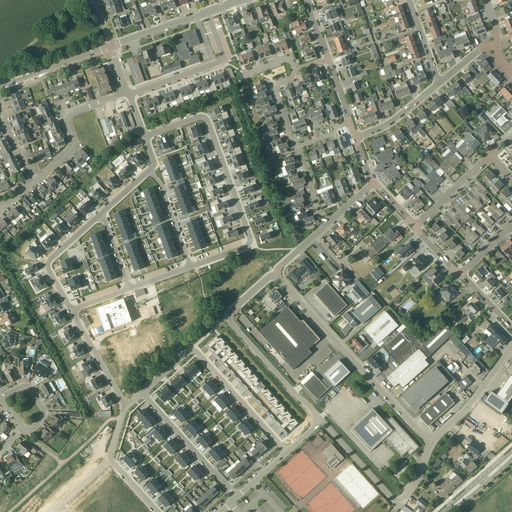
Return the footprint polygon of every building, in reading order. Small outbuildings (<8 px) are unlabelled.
[(119,6),(116,0),(114,0),(108,2),(111,9),(119,6)] [(146,3),(147,6),(151,17),(157,14),(155,8),(158,7),(156,2),(155,0),(150,0),(151,1),(146,3)] [(160,0),(159,1),(156,2),(158,7),(161,6),(163,12),(170,10),(165,0),(164,0),(162,1),(161,2),(160,0)] [(176,0),(165,0),(170,10),(176,8),(174,1),(176,0)] [(288,9),(293,8),(294,7),(293,3),(296,2),(295,0),(284,0),(288,9)] [(469,9),(476,6),(474,1),(463,5),(464,8),(468,6),(469,9)] [(285,8),(285,7),(283,2),(277,4),(277,3),(271,5),(275,16),(286,12),(286,11),(285,8)] [(113,16),(121,13),(120,10),(124,8),(122,5),(119,6),(111,9),(113,16)] [(502,16),(508,13),(511,12),(510,9),(511,9),(510,5),(505,7),(505,8),(500,10),(502,16)] [(144,19),(151,17),(147,6),(142,8),(141,7),(139,8),(141,13),(142,12),(144,19)] [(396,14),(403,11),(401,6),(394,8),(393,6),(387,8),(383,9),(384,12),(390,10),(391,12),(395,11),(396,14)] [(467,16),(478,12),(476,6),(469,9),(470,12),(466,13),(467,16)] [(264,20),(264,18),(269,16),(268,15),(266,10),(265,11),(263,7),(260,8),(260,7),(257,8),(257,9),(256,9),(260,20),(259,20),(260,22),(264,20)] [(425,17),(432,14),(431,12),(435,10),(434,8),(431,9),(430,9),(423,11),(425,17)] [(337,14),(336,10),(331,12),(325,14),(327,21),(329,21),(330,23),(339,19),(337,14)] [(258,22),(256,16),(254,12),(250,13),(251,13),(249,14),(247,13),(246,11),(242,12),(243,16),(245,24),(250,23),(251,24),(251,25),(256,27),(258,23),(257,22),(258,22)] [(405,17),(403,11),(396,14),(397,17),(389,20),(390,22),(405,17)] [(438,19),(442,17),(441,15),(434,18),(432,14),(425,17),(427,23),(434,20),(438,19)] [(474,21),(481,18),(479,14),(469,17),(471,23),(474,21)] [(239,25),(238,20),(236,16),(228,19),(228,20),(225,21),(229,34),(236,31),(234,26),(239,25)] [(115,21),(118,30),(129,26),(126,17),(115,21)] [(400,25),(407,23),(405,17),(390,22),(391,25),(399,22),(400,25)] [(296,35),(301,33),(304,32),(304,31),(307,30),(304,23),(303,24),(302,20),(290,25),(291,28),(294,28),(296,35)] [(429,28),(436,26),(434,20),(427,23),(429,28)] [(332,34),(334,33),(339,31),(337,27),(342,25),(340,22),(329,26),(332,34)] [(409,29),(407,23),(400,25),(401,29),(397,30),(398,33),(409,29)] [(475,36),(486,33),(482,23),(478,25),(478,27),(472,29),(475,36)] [(431,34),(446,29),(446,27),(438,30),(436,26),(429,28),(431,34)] [(437,42),(442,40),(447,39),(446,36),(440,38),(440,35),(444,34),(443,33),(447,31),(446,29),(431,34),(433,40),(436,39),(437,42)] [(336,46),(347,42),(345,38),(350,36),(348,30),(344,32),(339,34),(341,37),(334,39),(336,46)] [(183,39),(174,42),(178,52),(176,53),(179,62),(188,59),(192,58),(191,57),(188,49),(189,48),(188,45),(192,44),(194,47),(200,44),(195,31),(182,35),(183,39)] [(288,40),(287,38),(285,33),(282,34),(284,38),(278,40),(283,52),(288,50),(286,44),(289,43),(288,40)] [(470,46),(468,41),(466,35),(459,37),(464,48),(470,46)] [(302,46),(306,44),(311,42),(309,37),(304,39),(303,36),(297,38),(299,43),(301,43),(302,46)] [(406,44),(414,41),(412,36),(405,38),(404,36),(398,38),(399,43),(405,41),(406,44)] [(457,50),(464,48),(459,37),(455,39),(454,37),(450,38),(453,46),(453,47),(456,46),(457,50)] [(277,54),(283,52),(278,40),(278,39),(273,41),(273,43),(270,44),(272,49),(275,48),(277,54)] [(414,41),(406,44),(408,50),(416,47),(414,41)] [(354,52),(357,51),(356,48),(350,50),(350,48),(346,50),(344,44),(347,43),(347,42),(336,46),(339,53),(346,51),(347,55),(354,52)] [(270,50),(272,49),(270,44),(268,45),(268,47),(263,48),(266,58),(272,56),(270,50)] [(169,48),(168,49),(166,45),(165,45),(162,46),(157,48),(161,57),(171,54),(169,48)] [(266,58),(263,48),(263,49),(262,46),(256,48),(257,49),(254,50),(256,55),(259,54),(261,60),(266,58)] [(305,61),(313,59),(312,58),(312,59),(311,56),(315,55),(313,49),(308,51),(308,50),(309,47),(305,49),(301,50),(303,56),(305,55),(306,58),(304,58),(305,61)] [(410,56),(418,53),(416,47),(408,50),(405,51),(401,52),(402,55),(405,53),(407,57),(410,56)] [(454,59),(452,52),(450,48),(444,50),(447,61),(454,59)] [(145,60),(141,61),(144,68),(148,67),(147,64),(154,61),(150,50),(143,53),(145,60)] [(253,56),(256,55),(254,50),(251,51),(252,53),(246,54),(250,64),(255,62),(253,56)] [(444,50),(440,52),(437,53),(439,57),(441,63),(447,61),(444,50)] [(250,64),(246,54),(245,51),(240,53),(240,54),(237,55),(240,63),(239,61),(242,60),(244,66),(250,64)] [(355,57),(354,52),(347,55),(346,55),(347,57),(341,60),(344,67),(351,64),(349,59),(355,57)] [(409,63),(420,59),(418,53),(410,56),(412,59),(408,60),(409,63)] [(192,58),(188,59),(190,66),(200,62),(197,54),(192,56),(191,57),(192,58)] [(132,74),(136,85),(144,82),(137,63),(135,64),(133,58),(126,60),(127,63),(128,63),(132,74)] [(484,60),(478,65),(485,74),(491,69),(488,65),(488,64),(484,60)] [(419,67),(421,66),(420,62),(413,64),(418,76),(418,77),(420,84),(427,81),(423,71),(420,72),(418,70),(417,69),(418,68),(419,68),(419,67)] [(178,70),(176,65),(176,64),(168,67),(168,66),(162,68),(164,75),(178,70)] [(385,74),(395,71),(393,66),(391,67),(390,65),(386,67),(383,68),(385,74)] [(348,79),(356,76),(355,72),(361,70),(359,66),(345,71),(348,79)] [(100,98),(108,95),(107,93),(113,91),(111,86),(109,87),(109,85),(111,84),(107,75),(105,75),(105,73),(106,73),(104,68),(99,70),(98,68),(90,71),(93,78),(95,77),(96,79),(95,79),(99,88),(100,90),(97,91),(100,98)] [(317,83),(324,80),(321,72),(320,72),(319,69),(313,72),(317,83)] [(420,84),(418,77),(414,78),(413,74),(412,75),(410,70),(405,72),(408,80),(411,79),(414,86),(420,84)] [(394,71),(395,71),(385,74),(390,87),(394,86),(393,85),(391,80),(392,80),(391,78),(395,76),(396,76),(394,71)] [(496,86),(502,80),(493,71),(485,79),(482,76),(480,77),(477,80),(480,84),(483,87),(490,80),(496,86)] [(473,81),(470,77),(467,73),(462,78),(467,84),(470,82),(475,88),(480,84),(477,80),(476,78),(473,81)] [(218,76),(221,84),(225,83),(227,87),(231,86),(227,77),(224,78),(223,74),(218,76)] [(214,82),(211,83),(214,92),(217,91),(216,86),(221,84),(218,76),(212,78),(214,82)] [(316,88),(314,83),(313,78),(310,79),(309,76),(302,79),(303,81),(306,88),(305,88),(306,89),(310,88),(310,87),(312,87),(313,89),(316,88)] [(210,93),(214,92),(211,83),(208,84),(206,80),(201,82),(204,90),(209,89),(210,93)] [(296,90),(296,91),(298,97),(307,94),(306,92),(305,89),(303,89),(305,88),(306,88),(303,81),(298,83),(299,85),(295,87),(296,90)] [(197,88),(194,89),(197,98),(201,97),(199,92),(204,90),(201,82),(196,84),(197,88)] [(353,92),(358,90),(369,86),(367,83),(364,84),(360,85),(358,86),(357,82),(350,85),(353,92)] [(461,89),(459,86),(456,83),(450,87),(457,96),(461,94),(464,92),(460,89),(461,89)] [(254,96),(267,91),(265,86),(263,86),(262,84),(255,86),(251,88),(254,96)] [(411,95),(407,84),(400,86),(404,97),(411,95)] [(511,90),(510,88),(507,85),(500,92),(509,101),(511,97),(511,90)] [(190,86),(184,88),(187,96),(192,94),(194,99),(197,98),(194,89),(191,90),(190,86)] [(404,97),(400,86),(394,88),(394,89),(396,95),(397,99),(404,97)] [(455,98),(457,96),(450,87),(444,92),(449,98),(450,98),(451,99),(453,97),(452,96),(453,95),(455,98)] [(471,95),(465,87),(462,90),(468,97),(471,95)] [(87,102),(93,100),(89,88),(83,90),(87,102)] [(183,98),(187,96),(184,88),(179,89),(181,94),(178,95),(181,104),(184,102),(183,98)] [(296,91),(296,90),(296,91),(293,92),(292,89),(285,91),(290,103),(299,99),(298,98),(299,98),(298,97),(296,91)] [(265,100),(265,98),(267,97),(265,92),(267,91),(254,96),(252,96),(253,100),(251,100),(253,105),(254,105),(265,100)] [(24,94),(21,96),(20,92),(10,96),(12,101),(22,98),(25,97),(28,96),(27,94),(24,95),(24,94)] [(181,104),(178,95),(175,96),(173,92),(168,93),(171,102),(176,100),(177,105),(181,104)] [(163,95),(164,100),(161,101),(164,110),(168,108),(166,104),(171,102),(168,93),(163,95)] [(363,101),(366,100),(366,99),(365,96),(364,97),(363,93),(354,96),(357,104),(363,102),(363,101)] [(158,102),(157,97),(151,99),(154,108),(159,106),(161,111),(164,110),(161,101),(158,102)] [(432,102),(438,108),(440,111),(442,109),(440,106),(443,103),(441,101),(438,97),(432,102)] [(24,104),(23,100),(22,98),(12,101),(14,107),(24,104)] [(394,108),(392,103),(390,98),(384,100),(385,103),(388,110),(394,108)] [(151,99),(146,101),(148,106),(145,107),(148,115),(151,114),(150,110),(154,108),(151,99)] [(42,115),(50,112),(48,106),(47,106),(46,104),(47,104),(46,100),(40,102),(42,106),(38,107),(40,114),(42,113),(42,115)] [(269,102),(266,103),(265,100),(254,105),(255,108),(256,108),(258,112),(262,111),(271,108),(269,102)] [(385,103),(381,105),(380,101),(377,102),(381,113),(388,110),(385,103)] [(427,107),(432,113),(438,108),(432,102),(427,107)] [(16,113),(26,110),(24,104),(14,107),(16,113)] [(265,119),(271,117),(276,115),(275,112),(277,111),(275,106),(271,108),(262,111),(266,110),(267,112),(263,114),(265,119)] [(323,119),(323,117),(326,116),(322,106),(314,110),(315,113),(318,121),(323,119)] [(331,120),(338,117),(334,106),(327,109),(325,110),(327,118),(330,117),(331,120)] [(221,114),(222,117),(228,115),(226,112),(224,113),(222,107),(214,110),(216,116),(221,114)] [(507,121),(503,117),(507,113),(501,107),(491,117),(501,127),(506,122),(507,122),(508,121),(507,120),(507,121)] [(306,115),(308,122),(311,121),(312,123),(318,121),(315,113),(314,110),(314,109),(308,111),(309,114),(306,115)] [(375,112),(374,113),(373,110),(367,112),(371,123),(377,120),(375,112)] [(416,115),(421,121),(424,118),(427,123),(427,122),(428,123),(430,121),(430,120),(427,116),(425,114),(422,110),(416,115)] [(44,124),(54,120),(53,117),(52,117),(50,112),(42,115),(43,117),(42,117),(44,124)] [(364,125),(371,123),(367,112),(361,115),(364,125)] [(25,118),(24,116),(23,113),(19,115),(19,114),(11,117),(13,122),(21,119),(25,118)] [(124,129),(131,127),(127,115),(124,116),(123,113),(118,114),(124,129)] [(487,121),(482,115),(481,114),(479,117),(478,117),(485,123),(487,121)] [(229,119),(228,115),(222,117),(223,121),(218,123),(220,128),(229,125),(227,119),(229,119)] [(305,123),(308,122),(306,115),(303,116),(304,120),(298,122),(301,131),(305,129),(305,128),(307,127),(305,123)] [(104,137),(113,134),(111,127),(113,126),(112,122),(110,122),(108,118),(99,122),(104,137)] [(55,123),(54,120),(44,124),(45,126),(48,125),(50,129),(48,129),(48,131),(50,131),(59,127),(57,122),(55,123)] [(417,124),(415,126),(410,120),(404,125),(409,131),(410,131),(413,128),(416,131),(417,132),(418,131),(419,133),(422,130),(421,129),(417,124)] [(265,133),(276,129),(278,128),(276,123),(274,124),(273,121),(266,123),(267,124),(266,124),(266,126),(263,128),(265,133)] [(298,132),(301,131),(298,122),(293,124),(295,131),(298,130),(298,132)] [(478,142),(477,141),(472,135),(474,133),(463,122),(461,124),(469,133),(462,140),(464,142),(473,151),(480,144),(478,142)] [(495,133),(491,129),(486,124),(483,126),(482,125),(478,128),(477,127),(473,131),(478,135),(482,138),(484,141),(491,134),(492,136),(495,133)] [(229,125),(220,128),(222,134),(227,132),(228,135),(234,133),(233,130),(231,130),(229,125)] [(192,134),(201,131),(199,126),(190,129),(192,134)] [(51,140),(63,135),(62,133),(61,133),(59,127),(50,131),(52,136),(50,137),(51,140)] [(271,140),(277,138),(276,135),(278,134),(276,129),(265,133),(260,135),(261,138),(264,137),(269,135),(271,140)] [(403,135),(402,134),(398,130),(393,135),(397,140),(393,143),(395,147),(397,149),(403,144),(405,146),(410,142),(404,135),(403,135)] [(201,131),(192,134),(194,139),(203,136),(201,131)] [(227,146),(235,143),(233,137),(235,136),(234,133),(228,135),(230,138),(225,140),(227,146)] [(344,148),(348,147),(344,134),(339,136),(340,138),(337,139),(340,146),(339,146),(340,150),(344,149),(344,148)] [(65,138),(63,135),(51,140),(52,143),(53,147),(54,147),(54,149),(65,144),(64,141),(65,140),(64,140),(63,139),(65,138)] [(385,145),(384,142),(383,137),(371,142),(375,153),(384,150),(383,146),(385,145)] [(158,147),(167,143),(165,138),(156,141),(158,147)] [(273,148),(282,145),(280,139),(278,140),(277,138),(271,140),(267,141),(269,149),(273,148)] [(9,145),(6,140),(2,142),(1,139),(0,139),(0,147),(1,149),(9,145)] [(326,144),(331,157),(340,153),(335,140),(332,141),(333,142),(326,144)] [(52,157),(50,153),(46,142),(44,143),(46,148),(43,150),(46,159),(52,157)] [(450,145),(451,146),(454,150),(456,148),(455,147),(451,142),(450,142),(448,144),(450,145)] [(473,151),(464,142),(457,149),(464,156),(464,157),(465,157),(467,160),(475,152),(473,151)] [(169,149),(167,143),(158,147),(160,152),(169,149)] [(196,146),(198,151),(207,148),(205,143),(196,146)] [(235,143),(227,146),(229,151),(234,150),(235,153),(241,151),(239,147),(237,148),(235,143)] [(281,154),(288,152),(287,149),(289,148),(287,143),(282,145),(273,148),(274,148),(275,148),(277,154),(280,153),(281,154)] [(3,159),(10,155),(9,153),(12,151),(9,145),(1,149),(3,153),(1,154),(3,159)] [(327,149),(324,150),(323,145),(317,147),(318,151),(320,156),(321,159),(330,156),(327,149)] [(35,164),(40,161),(35,146),(33,147),(35,153),(31,154),(35,164)] [(46,159),(43,150),(39,151),(37,146),(35,146),(40,161),(46,159)] [(447,161),(446,161),(455,169),(462,162),(453,153),(455,151),(456,152),(454,150),(451,146),(448,149),(451,152),(444,158),(447,161)] [(79,155),(86,163),(90,159),(89,157),(91,155),(84,147),(82,149),(81,149),(77,153),(79,155)] [(209,154),(207,148),(198,151),(200,157),(209,154)] [(389,151),(376,155),(378,159),(379,159),(379,161),(380,160),(382,164),(392,161),(391,158),(393,157),(392,154),(393,154),(392,150),(389,151)] [(233,164),(242,161),(240,155),(242,154),(241,151),(235,153),(236,156),(231,158),(233,164)] [(312,163),(321,159),(320,156),(318,151),(312,153),(312,152),(309,153),(308,155),(309,157),(312,163)] [(446,161),(446,160),(439,167),(430,158),(430,157),(427,154),(424,157),(428,160),(437,169),(438,170),(440,168),(446,174),(445,174),(446,175),(449,178),(456,171),(455,169),(446,161)] [(10,166),(18,162),(15,156),(11,158),(10,155),(3,159),(6,165),(5,165),(7,168),(10,166)] [(87,164),(86,163),(79,155),(74,159),(78,163),(76,165),(80,169),(82,167),(83,168),(87,164)] [(133,160),(139,167),(144,163),(137,155),(132,159),(129,156),(126,159),(130,163),(133,160)] [(284,167),(294,164),(295,164),(293,158),(291,159),(290,156),(284,158),(286,167),(284,167)] [(175,162),(173,157),(163,160),(165,166),(175,162)] [(205,169),(213,165),(211,160),(203,163),(205,169)] [(426,176),(430,181),(436,187),(443,180),(436,172),(434,171),(437,169),(428,160),(426,162),(433,169),(426,176)] [(73,170),(75,168),(69,161),(64,165),(68,169),(66,171),(71,176),(75,172),(73,170)] [(242,161),(233,164),(235,169),(240,167),(241,171),(247,169),(246,165),(244,166),(242,161)] [(9,171),(12,176),(19,173),(18,170),(21,168),(18,162),(10,166),(12,170),(9,171)] [(167,171),(177,168),(175,162),(165,166),(167,171)] [(284,176),(294,173),(293,170),(295,170),(294,164),(284,167),(285,168),(282,169),(284,176)] [(215,171),(213,165),(205,169),(207,174),(215,171)] [(389,181),(395,178),(394,176),(399,173),(397,171),(400,169),(398,166),(395,168),(394,166),(384,172),(388,179),(389,181)] [(116,174),(122,180),(126,178),(124,176),(129,172),(125,167),(116,174)] [(179,174),(177,168),(167,171),(169,177),(179,174)] [(66,171),(64,173),(60,169),(55,173),(62,180),(64,178),(66,180),(71,176),(66,171)] [(237,176),(240,182),(248,178),(246,173),(248,172),(247,169),(241,171),(243,174),(237,176)] [(359,175),(358,172),(357,169),(349,172),(350,175),(346,177),(348,180),(351,179),(353,185),(361,182),(359,178),(362,177),(361,174),(359,175)] [(494,175),(493,175),(490,172),(488,174),(487,174),(482,178),(489,186),(492,183),(490,181),(495,176),(494,175)] [(290,183),(292,183),(299,180),(297,175),(295,175),(294,173),(284,176),(284,177),(283,177),(284,180),(286,179),(287,184),(290,183)] [(181,179),(179,174),(169,177),(171,183),(181,179)] [(55,187),(58,184),(52,177),(49,180),(48,179),(46,181),(49,183),(46,185),(52,192),(55,190),(56,188),(55,187)] [(218,177),(209,180),(211,186),(220,183),(218,177)] [(105,184),(111,191),(117,187),(115,185),(117,183),(113,178),(111,180),(110,179),(105,184)] [(295,191),(300,189),(305,187),(304,185),(306,184),(304,178),(299,180),(292,183),(295,191)] [(10,188),(7,181),(5,179),(3,180),(4,183),(1,184),(4,190),(6,189),(7,190),(10,188)] [(349,193),(347,189),(344,179),(334,182),(339,196),(345,194),(345,195),(349,193)] [(255,181),(249,184),(250,187),(243,190),(245,196),(255,192),(252,186),(256,185),(255,181)] [(430,181),(424,186),(423,188),(430,196),(438,188),(436,187),(430,181)] [(500,182),(499,181),(494,185),(492,183),(489,186),(496,193),(501,189),(501,188),(503,186),(500,182)] [(93,193),(100,202),(105,197),(102,193),(105,191),(98,183),(93,187),(96,191),(93,193)] [(479,188),(478,186),(476,184),(472,188),(475,191),(480,196),(486,203),(489,200),(484,194),(484,192),(486,190),(482,185),(479,188)] [(52,192),(46,185),(44,188),(42,185),(40,187),(41,188),(38,190),(40,193),(38,195),(42,200),(44,198),(43,197),(46,194),(48,196),(50,194),(52,192)] [(173,188),(175,194),(185,190),(183,185),(173,188)] [(419,189),(416,186),(411,191),(406,186),(398,193),(401,196),(405,200),(413,192),(416,195),(421,191),(419,189)] [(224,194),(221,188),(214,191),(213,187),(207,190),(208,193),(212,192),(214,198),(224,194)] [(155,194),(153,189),(144,192),(146,198),(155,194)] [(510,192),(507,190),(507,189),(504,191),(503,191),(498,196),(505,203),(508,201),(506,198),(511,194),(510,193),(510,192)] [(187,196),(185,190),(175,194),(177,200),(187,196)] [(336,203),(334,199),(331,190),(322,193),(325,203),(327,202),(328,205),(329,205),(331,205),(331,206),(332,206),(332,205),(336,203)] [(475,191),(473,194),(469,190),(466,194),(480,209),(483,206),(478,200),(478,198),(480,196),(475,191)] [(38,195),(36,197),(32,193),(27,197),(33,204),(35,202),(38,204),(42,200),(38,195)] [(157,200),(155,194),(146,198),(148,203),(157,200)] [(299,194),(293,196),(290,198),(291,201),(294,200),(296,204),(296,205),(302,202),(304,201),(302,196),(300,197),(299,194)] [(477,212),(480,209),(466,194),(462,197),(465,201),(463,203),(467,208),(469,206),(472,206),(477,212)] [(189,202),(187,196),(177,200),(179,205),(189,202)] [(35,206),(33,204),(27,197),(22,201),(24,203),(22,205),(28,212),(33,208),(34,209),(36,207),(35,206)] [(257,198),(255,199),(256,203),(248,205),(251,211),(260,208),(258,202),(262,201),(260,197),(257,198)] [(85,205),(80,209),(85,215),(88,212),(88,211),(92,207),(90,204),(92,202),(88,198),(83,203),(85,205)] [(424,205),(421,202),(418,198),(409,205),(416,213),(419,211),(420,210),(424,205)] [(375,212),(377,211),(380,208),(377,204),(378,204),(375,200),(374,201),(372,199),(368,203),(370,205),(365,209),(372,217),(376,213),(375,212)] [(159,206),(157,200),(148,203),(150,209),(159,206)] [(219,212),(229,208),(226,202),(219,205),(218,201),(212,203),(213,207),(217,205),(219,212)] [(189,202),(179,205),(181,211),(191,207),(189,202)] [(294,205),(297,213),(303,211),(302,208),(304,207),(302,202),(296,205),(296,204),(294,205)] [(463,203),(460,206),(457,202),(453,206),(468,221),(471,218),(465,212),(465,209),(467,208),(463,203)] [(501,206),(498,209),(493,204),(490,207),(502,220),(506,216),(503,213),(505,210),(501,206)] [(161,211),(159,206),(150,209),(151,214),(161,211)] [(464,224),(468,221),(453,206),(450,209),(453,212),(450,215),(455,219),(456,218),(459,218),(464,224)] [(191,207),(181,211),(183,216),(193,213),(191,207)] [(499,223),(502,220),(490,207),(487,210),(492,215),(489,218),(493,222),(495,220),(499,223)] [(18,216),(20,214),(15,208),(12,211),(11,210),(10,211),(19,221),(21,219),(18,216)] [(369,219),(363,212),(360,209),(353,216),(356,220),(359,217),(363,222),(364,221),(367,223),(370,220),(369,219)] [(74,215),(66,222),(71,227),(79,220),(76,217),(79,215),(75,210),(73,213),(74,215)] [(10,211),(9,212),(8,213),(9,213),(6,216),(12,222),(14,220),(17,223),(19,221),(10,211)] [(123,211),(114,215),(116,220),(126,217),(123,211)] [(163,217),(161,211),(151,214),(153,220),(163,217)] [(304,213),(304,212),(303,211),(297,213),(299,221),(313,216),(308,218),(306,213),(304,213)] [(455,219),(450,215),(447,211),(443,215),(447,218),(444,221),(450,227),(451,225),(454,225),(458,229),(461,226),(455,219)] [(254,221),(256,227),(266,224),(264,218),(267,216),(266,213),(262,214),(260,215),(262,218),(254,221)] [(493,222),(489,218),(484,213),(481,216),(485,221),(482,224),(486,228),(489,226),(492,229),(496,226),(493,222)] [(217,217),(218,221),(222,219),(224,225),(234,222),(231,216),(224,219),(223,215),(217,217)] [(307,228),(309,227),(314,225),(313,223),(315,222),(313,216),(299,221),(300,222),(301,221),(303,226),(306,225),(307,228)] [(126,217),(116,220),(118,225),(127,222),(126,217)] [(165,222),(163,217),(153,220),(155,226),(165,222)] [(372,217),(369,219),(370,220),(376,227),(379,224),(372,217)] [(0,224),(7,232),(11,228),(3,219),(0,221),(0,224)] [(188,229),(198,226),(196,220),(186,224),(188,229)] [(441,231),(444,228),(437,221),(432,225),(432,226),(430,229),(433,232),(434,233),(439,229),(441,231)] [(127,222),(118,225),(120,231),(129,227),(127,222)] [(482,224),(479,227),(474,222),(471,225),(476,230),(480,234),(483,238),(487,234),(484,231),(486,228),(482,224)] [(60,236),(63,234),(62,233),(65,231),(64,229),(66,227),(62,223),(60,225),(59,224),(54,229),(60,236)] [(168,230),(166,225),(157,228),(159,234),(168,230)] [(349,231),(345,227),(343,225),(337,231),(344,239),(347,236),(349,238),(352,235),(353,236),(357,233),(352,228),(349,231)] [(198,226),(188,229),(190,235),(200,231),(198,226)] [(129,227),(120,231),(122,236),(131,233),(129,227)] [(476,230),(473,233),(468,227),(465,230),(477,243),(481,240),(478,237),(480,234),(476,230)] [(272,239),(269,233),(273,232),(273,231),(272,228),(268,230),(266,231),(267,234),(260,237),(262,243),(272,239)] [(446,240),(451,236),(444,228),(441,231),(443,233),(438,238),(439,239),(440,239),(443,242),(446,240)] [(237,230),(229,232),(228,229),(222,231),(223,235),(227,233),(229,239),(236,237),(239,236),(237,230)] [(390,229),(379,239),(378,238),(369,247),(359,256),(366,263),(370,259),(371,259),(375,255),(376,255),(386,246),(385,246),(390,241),(391,242),(400,235),(395,229),(393,232),(390,229)] [(170,236),(168,230),(159,234),(161,239),(170,236)] [(474,247),(477,243),(465,230),(462,233),(467,238),(463,241),(468,246),(470,243),(474,247)] [(47,248),(50,245),(55,241),(52,238),(54,236),(50,231),(46,235),(48,237),(42,242),(47,248)] [(202,237),(200,231),(190,235),(192,240),(202,237)] [(131,233),(122,236),(124,242),(133,238),(131,233)] [(94,242),(102,239),(100,234),(92,237),(94,242)] [(335,245),(337,247),(342,242),(336,235),(333,238),(331,235),(326,239),(328,242),(327,243),(330,245),(331,244),(333,247),(335,245)] [(172,242),(170,236),(161,239),(163,245),(172,242)] [(202,237),(192,240),(194,246),(204,242),(202,237)] [(458,248),(460,246),(453,238),(448,243),(449,243),(446,246),(449,249),(449,250),(450,250),(451,251),(455,246),(458,248)] [(96,248),(104,245),(102,239),(94,242),(96,248)] [(134,241),(125,244),(127,250),(136,247),(134,241)] [(174,247),(172,242),(163,245),(164,250),(174,247)] [(196,252),(206,248),(204,242),(194,246),(196,252)] [(97,253),(106,250),(104,245),(96,248),(97,253)] [(402,248),(395,254),(397,257),(399,254),(405,260),(415,251),(409,245),(404,250),(402,248)] [(508,253),(510,251),(505,245),(500,249),(509,258),(511,256),(508,253)] [(462,258),(467,253),(460,246),(458,248),(460,250),(455,255),(456,256),(455,256),(456,257),(456,256),(459,260),(462,257),(462,258)] [(136,247),(127,250),(129,255),(138,252),(136,247)] [(176,253),(174,247),(164,250),(166,256),(176,253)] [(36,260),(37,253),(22,248),(20,255),(36,260)] [(99,259),(108,256),(106,250),(97,253),(99,259)] [(500,260),(504,257),(498,251),(495,255),(500,260)] [(138,252),(129,255),(131,261),(140,257),(138,252)] [(178,258),(176,253),(166,256),(168,261),(178,258)] [(420,272),(425,267),(429,263),(423,257),(422,258),(420,256),(411,263),(409,261),(403,267),(402,269),(405,272),(407,271),(413,266),(412,265),(413,264),(415,265),(414,266),(420,272)] [(102,266),(111,263),(109,257),(100,260),(102,266)] [(140,257),(131,261),(133,266),(142,263),(140,257)] [(315,272),(307,263),(304,259),(299,264),(302,267),(296,272),(294,270),(289,274),(297,283),(302,279),(303,280),(309,275),(310,276),(315,272)] [(63,268),(72,265),(70,260),(61,263),(63,268)] [(104,271),(113,268),(111,263),(102,266),(104,271)] [(142,263),(133,266),(135,272),(144,268),(142,263)] [(486,277),(487,277),(490,274),(485,268),(487,266),(484,263),(478,268),(479,269),(474,274),(478,279),(481,276),(482,277),(484,275),(486,278),(486,277)] [(30,274),(38,270),(36,266),(35,267),(34,264),(25,270),(27,273),(24,274),(27,279),(32,276),(30,274)] [(63,268),(64,274),(74,271),(72,265),(63,268)] [(377,267),(370,274),(376,281),(384,275),(377,267)] [(106,276),(115,273),(113,268),(104,271),(106,276)] [(436,285),(439,282),(443,278),(439,275),(436,272),(437,272),(433,268),(426,274),(425,274),(422,277),(430,287),(434,283),(436,285)] [(348,285),(347,283),(350,279),(343,271),(339,274),(335,277),(337,279),(333,282),(334,283),(332,285),(335,288),(337,287),(339,288),(342,285),(344,287),(345,287),(346,287),(347,286),(348,285)] [(107,282),(117,279),(115,273),(106,276),(107,282)] [(492,282),(496,278),(491,273),(487,277),(489,279),(484,284),(489,290),(494,285),(492,282)] [(70,286),(79,283),(77,277),(68,280),(70,286)] [(39,291),(46,287),(44,283),(43,284),(40,278),(37,280),(35,278),(30,280),(33,285),(35,284),(39,291)] [(353,284),(355,286),(351,289),(349,291),(349,292),(352,295),(359,303),(366,297),(370,294),(361,284),(357,280),(353,284)] [(70,286),(72,291),(85,287),(83,281),(79,283),(70,286)] [(188,281),(148,295),(159,319),(199,303),(188,281)] [(498,289),(497,291),(493,294),(498,300),(504,295),(507,293),(509,295),(511,292),(511,285),(510,283),(505,288),(502,285),(498,289)] [(347,306),(331,287),(327,284),(315,295),(334,317),(347,306)] [(449,303),(454,297),(458,294),(454,290),(455,290),(453,288),(452,288),(450,286),(446,290),(444,288),(439,293),(442,295),(441,297),(444,300),(446,300),(449,303)] [(272,293),(263,302),(265,303),(265,304),(265,305),(265,306),(266,307),(267,307),(268,307),(272,311),(274,310),(275,311),(276,311),(276,310),(277,310),(276,309),(275,308),(277,307),(279,309),(284,304),(280,299),(282,297),(279,294),(279,293),(277,291),(277,292),(276,290),(274,291),(272,293)] [(57,304),(56,304),(54,300),(53,300),(50,295),(47,297),(46,294),(40,297),(43,302),(46,301),(49,308),(57,304)] [(346,335),(352,327),(353,328),(357,324),(356,323),(358,320),(363,324),(382,308),(371,296),(353,313),(350,311),(348,314),(347,313),(342,317),(348,323),(342,331),(346,335)] [(3,313),(9,309),(6,304),(8,301),(6,298),(0,301),(0,312),(2,312),(3,313)] [(129,301),(136,320),(143,318),(136,298),(129,301)] [(104,332),(132,322),(124,299),(96,309),(104,332)] [(470,318),(475,313),(479,310),(473,304),(471,306),(469,304),(466,307),(468,309),(465,312),(470,318)] [(260,333),(293,370),(312,353),(308,350),(320,340),(303,321),(301,322),(288,308),(260,333)] [(56,314),(55,310),(49,313),(53,321),(56,319),(59,325),(66,321),(64,317),(63,318),(60,312),(56,314)] [(7,327),(17,322),(11,312),(3,316),(5,320),(3,320),(7,327)] [(390,337),(389,335),(398,326),(386,312),(365,330),(379,347),(385,342),(397,331),(397,330),(390,337)] [(492,335),(497,329),(492,324),(491,325),(488,322),(481,328),(484,331),(484,332),(489,337),(491,334),(492,335)] [(64,329),(62,326),(57,329),(62,337),(65,335),(68,340),(73,337),(71,332),(69,333),(66,328),(64,329)] [(431,355),(421,344),(406,327),(387,344),(384,347),(390,355),(400,366),(393,372),(386,379),(394,388),(399,384),(402,389),(429,365),(425,360),(427,359),(431,355)] [(30,331),(33,337),(36,335),(37,338),(39,337),(38,334),(35,328),(30,331)] [(485,341),(492,349),(499,342),(502,346),(508,340),(497,329),(492,335),(491,334),(489,337),(485,341)] [(17,336),(12,335),(7,333),(6,336),(4,340),(1,341),(5,350),(9,347),(10,348),(15,346),(16,341),(15,341),(17,336)] [(369,346),(364,340),(365,339),(361,335),(359,338),(358,337),(352,343),(356,347),(356,348),(358,351),(361,349),(363,351),(369,346)] [(470,339),(467,336),(462,341),(465,344),(470,339)] [(224,344),(224,345),(225,343),(223,341),(222,340),(221,338),(219,339),(217,337),(207,346),(210,349),(216,344),(219,348),(220,348),(224,344)] [(75,347),(73,344),(68,346),(71,353),(74,351),(78,358),(85,354),(82,350),(82,351),(78,345),(75,347)] [(220,348),(219,348),(214,353),(217,356),(222,351),(226,355),(230,352),(232,350),(229,348),(229,347),(227,345),(226,347),(224,345),(224,344),(220,348)] [(226,355),(220,360),(221,361),(223,363),(229,358),(233,363),(237,359),(239,358),(238,358),(236,355),(235,354),(234,353),(232,354),(230,352),(226,355)] [(382,364),(382,363),(378,359),(381,357),(377,353),(368,361),(371,365),(372,364),(376,369),(378,367),(380,369),(379,369),(382,372),(387,367),(385,364),(383,366),(381,364),(382,364)] [(480,369),(484,366),(471,353),(467,357),(474,363),(468,369),(476,377),(480,372),(479,371),(480,370),(480,369)] [(400,366),(390,355),(390,357),(388,362),(387,366),(393,372),(400,366)] [(27,375),(27,370),(28,370),(28,367),(30,367),(30,361),(22,362),(22,358),(15,358),(15,367),(19,367),(20,375),(23,375),(23,376),(25,376),(26,375),(27,375)] [(237,359),(233,363),(240,370),(244,366),(244,367),(245,365),(243,363),(242,362),(241,360),(239,361),(237,359)] [(84,363),(83,360),(77,363),(81,371),(84,369),(87,374),(93,371),(88,362),(84,363)] [(39,374),(45,378),(50,370),(47,368),(49,366),(48,365),(42,361),(40,361),(33,373),(38,376),(39,374)] [(323,375),(326,378),(321,382),(320,381),(314,375),(303,385),(317,400),(333,385),(334,387),(350,373),(339,361),(323,375)] [(505,372),(510,376),(496,396),(491,392),(483,403),(501,415),(508,404),(511,399),(511,362),(510,365),(509,364),(507,368),(508,368),(505,372)] [(189,368),(195,375),(200,371),(193,364),(189,368)] [(247,377),(246,376),(251,372),(249,370),(249,369),(247,367),(246,369),(244,367),(244,366),(240,370),(246,377),(247,377)] [(191,379),(195,375),(189,368),(184,372),(191,379)] [(448,382),(445,378),(436,368),(402,398),(414,412),(448,382)] [(17,376),(14,370),(13,369),(8,371),(9,374),(6,376),(10,384),(16,381),(14,378),(17,376)] [(251,372),(246,376),(247,377),(253,384),(258,379),(251,372)] [(175,379),(182,387),(186,383),(180,376),(175,379)] [(472,383),(466,376),(457,384),(463,391),(472,383)] [(94,379),(92,377),(85,380),(87,383),(89,382),(91,388),(94,386),(96,390),(104,386),(101,382),(100,383),(98,377),(94,379)] [(46,397),(54,392),(49,384),(51,382),(48,379),(40,383),(42,386),(39,387),(42,392),(43,391),(46,397)] [(177,391),(182,387),(175,379),(171,383),(177,391)] [(207,392),(214,386),(210,381),(203,388),(207,392)] [(253,385),(260,392),(263,388),(264,389),(265,387),(263,385),(262,384),(261,382),(259,383),(257,381),(253,385)] [(214,386),(207,392),(211,396),(218,390),(214,386)] [(162,391),(169,399),(173,395),(167,387),(162,391)] [(263,388),(260,392),(266,399),(270,396),(272,395),(272,394),(269,392),(269,391),(267,389),(266,391),(264,389),(263,388)] [(169,399),(162,391),(158,395),(164,403),(169,399)] [(57,406),(59,410),(64,407),(59,398),(61,396),(60,393),(54,396),(56,399),(49,403),(52,409),(57,406)] [(454,404),(451,400),(445,393),(419,417),(428,427),(454,404)] [(103,397),(102,394),(96,397),(101,405),(104,404),(106,408),(113,405),(111,400),(110,401),(107,395),(103,397)] [(218,405),(226,399),(222,394),(214,401),(218,405)] [(267,400),(273,407),(277,403),(278,402),(276,399),(275,398),(274,397),(272,398),(270,396),(266,399),(267,400)] [(226,399),(218,405),(222,410),(230,403),(226,399)] [(279,405),(277,403),(273,407),(279,414),(283,410),(284,411),(285,409),(283,407),(282,406),(280,404),(279,405)] [(173,414),(177,418),(185,412),(181,407),(173,414)] [(230,418),(237,412),(233,407),(226,414),(230,418)] [(419,447),(391,417),(387,421),(385,420),(387,418),(383,421),(372,409),(350,429),(370,452),(381,442),(382,444),(386,440),(402,457),(407,452),(410,455),(414,452),(419,447)] [(141,420),(148,414),(144,410),(137,416),(141,420)] [(283,410),(279,414),(286,421),(290,418),(292,417),(292,416),(289,414),(289,413),(287,411),(286,413),(284,411),(283,410)] [(189,416),(185,412),(177,418),(181,423),(189,416)] [(237,412),(230,418),(234,423),(241,416),(237,412)] [(144,425),(151,418),(148,414),(141,420),(144,425)] [(66,421),(63,419),(59,416),(57,419),(54,416),(52,419),(53,419),(50,423),(58,429),(61,425),(63,426),(66,421)] [(151,418),(144,425),(148,429),(155,422),(151,418)] [(286,421),(280,426),(281,426),(283,429),(289,424),(293,429),(298,424),(296,421),(295,420),(294,419),(292,420),(290,418),(286,421)] [(242,431),(249,425),(245,420),(238,427),(242,431)] [(189,431),(196,425),(192,421),(185,427),(189,431)] [(6,436),(6,435),(10,429),(8,427),(9,426),(5,422),(0,427),(0,434),(1,435),(3,433),(6,436)] [(196,425),(189,431),(193,436),(200,429),(196,425)] [(253,429),(249,425),(242,431),(246,436),(253,429)] [(50,439),(55,433),(48,427),(45,432),(43,430),(39,435),(47,442),(49,439),(50,439)] [(156,438),(163,431),(159,427),(152,433),(156,438)] [(163,431),(156,438),(160,442),(167,435),(163,431)] [(197,440),(201,444),(208,438),(204,434),(197,440)] [(208,438),(201,444),(205,449),(212,442),(208,438)] [(168,451),(175,444),(171,440),(164,447),(168,451)] [(264,441),(259,445),(265,451),(269,447),(264,441)] [(20,452),(24,455),(30,448),(22,442),(18,447),(21,450),(20,452)] [(482,449),(472,442),(467,449),(477,456),(482,449)] [(175,444),(168,451),(172,455),(179,448),(175,444)] [(329,460),(334,466),(340,460),(341,461),(344,458),(331,444),(322,452),(328,460),(329,460)] [(259,445),(255,449),(261,455),(265,451),(265,452),(265,451),(259,445)] [(213,458),(220,451),(216,447),(209,453),(213,458)] [(256,459),(261,455),(255,449),(251,453),(249,451),(247,453),(251,457),(253,455),(256,459)] [(217,462),(221,458),(224,455),(220,451),(213,458),(216,462),(217,462)] [(127,464),(136,456),(132,452),(123,460),(127,464)] [(176,460),(180,464),(187,457),(183,453),(176,460)] [(240,462),(246,468),(250,464),(247,461),(249,459),(245,454),(243,456),(245,458),(240,462)] [(10,457),(5,459),(13,472),(19,468),(17,465),(21,463),(16,456),(13,458),(12,456),(10,458),(10,457)] [(136,456),(127,464),(131,468),(140,460),(136,456)] [(187,457),(180,464),(183,468),(190,461),(187,457)] [(477,467),(472,462),(470,465),(465,460),(459,465),(463,470),(465,468),(470,474),(477,467)] [(246,468),(240,462),(236,466),(242,472),(246,468)] [(139,477),(146,471),(142,466),(135,473),(139,477)] [(188,473),(191,477),(199,470),(195,466),(188,473)] [(242,472),(236,466),(232,470),(237,476),(242,472)] [(199,470),(191,477),(195,481),(202,475),(199,470)] [(237,476),(232,470),(228,474),(233,480),(237,476)] [(146,471),(139,477),(142,481),(150,475),(146,471)] [(457,475),(456,475),(454,473),(448,478),(448,477),(439,485),(448,494),(462,481),(457,475)] [(115,489),(120,484),(113,476),(108,481),(115,489)] [(150,490),(158,484),(154,479),(147,486),(150,490)] [(108,481),(103,485),(110,493),(115,489),(108,481)] [(161,488),(158,484),(150,490),(154,494),(161,488)] [(209,491),(214,497),(219,493),(213,487),(209,491)] [(99,489),(94,493),(101,501),(106,497),(99,489)] [(214,497),(209,491),(205,494),(210,501),(214,497)] [(162,503),(169,497),(166,492),(158,499),(162,503)] [(97,505),(101,501),(94,493),(89,497),(97,505)] [(210,501),(205,494),(200,498),(206,504),(210,501)] [(173,501),(169,497),(162,503),(166,507),(173,501)] [(206,504),(200,498),(196,502),(194,500),(192,502),(196,507),(198,505),(201,508),(206,504)] [(427,505),(420,498),(415,503),(424,510),(424,509),(426,511),(428,511),(431,509),(427,505)] [(133,499),(125,506),(129,510),(137,503),(133,499)] [(85,511),(89,511),(92,509),(85,501),(80,506),(85,511)] [(137,503),(129,510),(130,511),(136,511),(141,508),(137,503)] [(186,511),(185,511),(193,511),(192,510),(194,508),(190,503),(188,506),(190,508),(186,511)]
